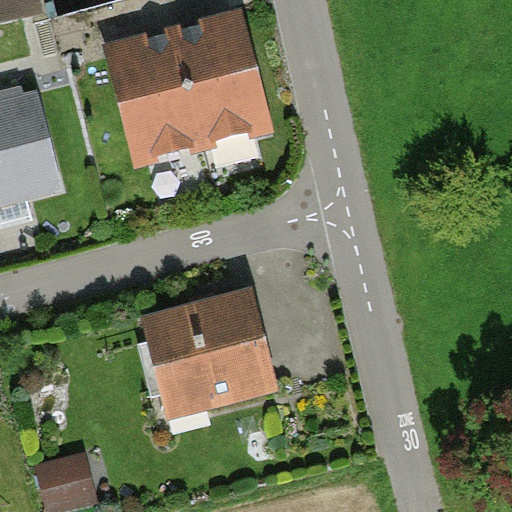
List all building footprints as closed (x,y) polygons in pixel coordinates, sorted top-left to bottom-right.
[(0,0),(0,36),(62,26),(57,0),(0,0)] [(272,19),(121,59),(151,170),(301,130),(272,19)] [(51,97),(0,112),(0,219),(81,195),(51,97)] [(280,307),(146,339),(167,431),(302,400),(280,307)] [(0,445),(0,498),(13,495),(0,445)] [(40,465),(53,511),(60,511),(105,498),(90,450),(40,465)]
